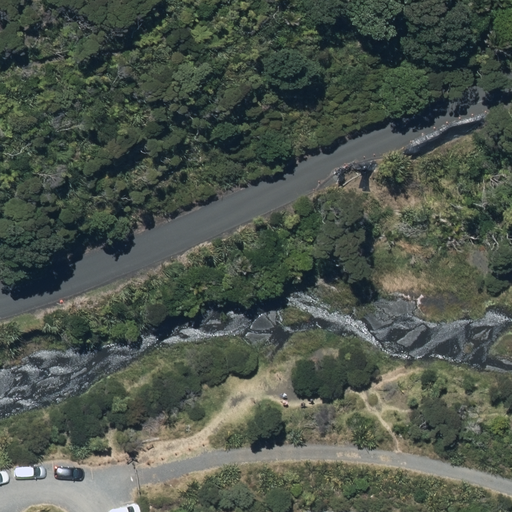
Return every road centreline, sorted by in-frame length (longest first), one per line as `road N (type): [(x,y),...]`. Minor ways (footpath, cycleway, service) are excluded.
road 1 (unclassified): [(0,300),(87,271),(511,88)]
road 2 (track): [(101,486),(238,454),(307,449),(445,464),(511,484)]
